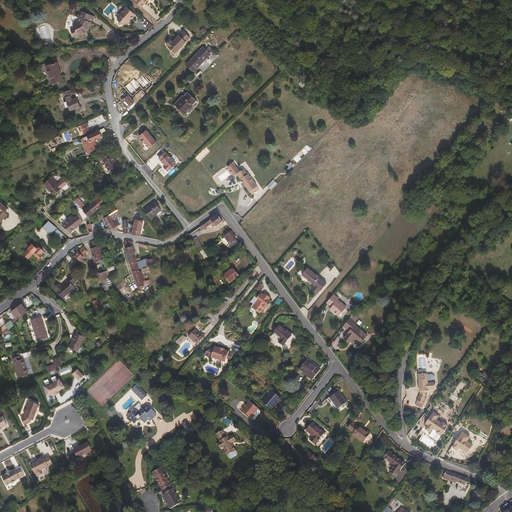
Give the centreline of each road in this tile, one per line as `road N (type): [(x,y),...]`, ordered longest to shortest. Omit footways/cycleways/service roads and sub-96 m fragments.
road 1 (unclassified): [(183,0),(111,72),(109,96),(124,150),(190,229)]
road 2 (unclassified): [(511,213),(462,256),(410,345),(401,443)]
road 3 (unclassified): [(190,229),(221,207),(337,363)]
road 4 (residential): [(0,308),(75,242),(105,232),(161,244),(190,229)]
road 5 (unclassified): [(401,443),(511,492)]
